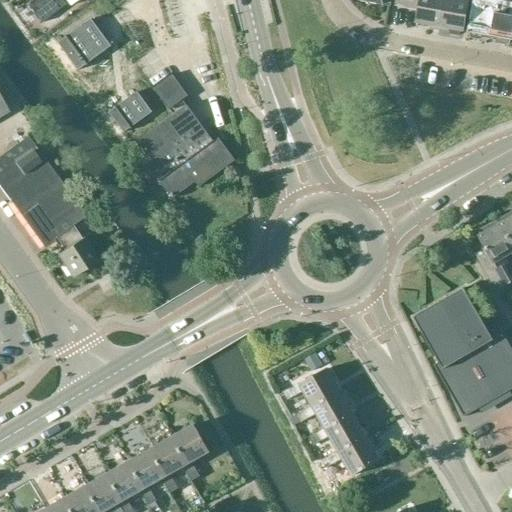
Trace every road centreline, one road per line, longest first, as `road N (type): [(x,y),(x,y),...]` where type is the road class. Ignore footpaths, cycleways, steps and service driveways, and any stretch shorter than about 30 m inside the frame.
road 1 (tertiary): [(480,511),(352,298)]
road 2 (tertiary): [(94,387),(281,279)]
road 3 (tertiary): [(309,205),(249,0)]
road 4 (residential): [(511,63),(377,37),(329,0)]
road 5 (unclassified): [(94,387),(0,243)]
road 6 (tertiary): [(372,230),(511,150)]
